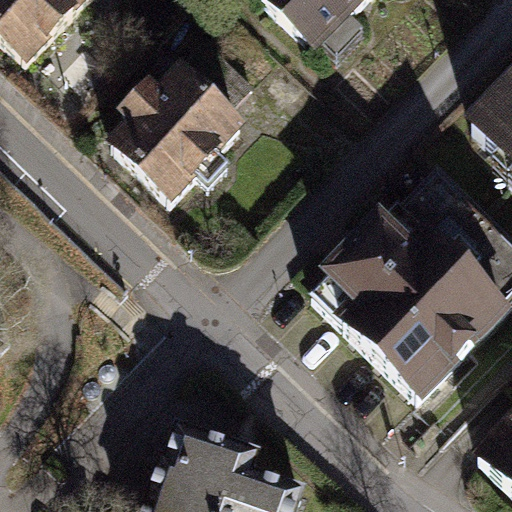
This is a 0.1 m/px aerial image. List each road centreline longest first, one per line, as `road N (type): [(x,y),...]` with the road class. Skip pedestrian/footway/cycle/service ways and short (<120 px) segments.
road 1 (unclassified): [(511,31),(209,328)]
road 2 (residential): [(0,127),(209,328)]
road 3 (residential): [(209,328),(388,511)]
